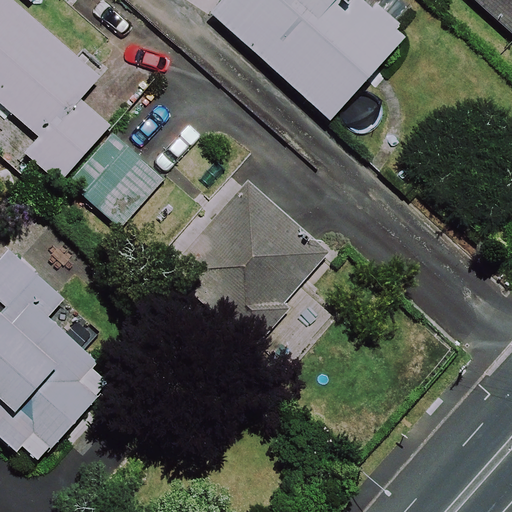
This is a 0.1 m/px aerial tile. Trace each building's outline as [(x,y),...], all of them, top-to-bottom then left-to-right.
[(98,80),(5,0),(0,0),(0,105),(39,139),(24,156),(58,186),(107,129),(78,103),(98,80)] [(413,11),(400,0),(225,0),(211,16),(329,124),(405,40),(395,31),(413,11)] [(511,0),(474,0),(511,35),(511,0)] [(164,181),(114,139),(72,187),(122,230),(164,181)] [(326,256),(242,181),(187,243),(226,277),(207,300),(252,340),(326,256)] [(0,440),(32,470),(112,383),(44,321),(63,301),(11,254),(0,265),(0,440)]
